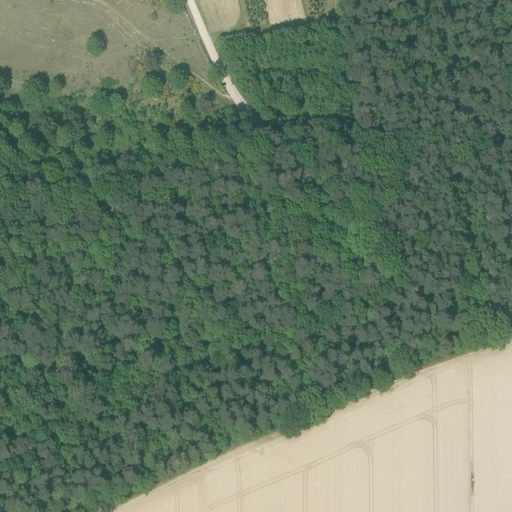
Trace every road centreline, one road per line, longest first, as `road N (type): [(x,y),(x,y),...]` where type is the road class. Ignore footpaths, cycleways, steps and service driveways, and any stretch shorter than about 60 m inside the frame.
road 1 (track): [(511,333),(437,305),(394,274),(351,216),(235,99),(187,0)]
road 2 (track): [(511,333),(119,511)]
